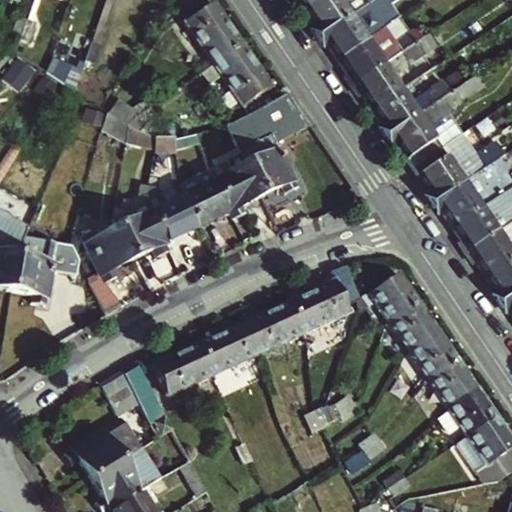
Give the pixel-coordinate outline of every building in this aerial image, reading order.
[(297,0),(305,11),(321,0),(297,0)] [(312,29),(318,38),(374,0),(321,0),(305,11),(315,27),(312,29)] [(339,61),(368,42),(360,31),(376,20),(374,17),(398,0),(374,0),(318,38),(324,47),(327,45),(339,61)] [(241,45),(213,5),(185,25),(213,65),(241,45)] [(13,34),(21,37),(27,21),(18,18),(13,34)] [(407,30),(400,20),(383,31),(390,41),(407,30)] [(35,23),(27,21),(21,37),(29,40),(35,23)] [(346,79),(352,88),(417,45),(409,34),(377,56),(368,42),(339,61),(349,77),(346,79)] [(417,45),(352,88),(358,97),(361,95),(372,111),(401,91),(393,79),(413,66),(411,63),(436,46),(429,37),(417,45)] [(92,43),(83,40),(78,57),(86,60),(92,43)] [(92,43),(86,60),(95,63),(101,47),(92,43)] [(270,87),(241,45),(213,65),(242,106),(270,87)] [(449,95),(386,138),(391,146),(395,144),(411,169),(441,149),(428,130),(445,118),(444,116),(483,89),(475,78),(449,95)] [(380,129),(386,138),(449,95),(442,84),(411,106),(401,91),(372,111),(383,127),(380,129)] [(276,143),(308,127),(286,95),(246,117),(254,134),(235,143),(242,158),(262,149),(276,143)] [(136,119),(150,109),(145,101),(130,111),(136,119)] [(150,109),(136,119),(140,125),(155,115),(150,109)] [(125,138),(128,124),(106,114),(102,129),(125,138)] [(254,134),(246,117),(227,127),(235,143),(254,134)] [(174,153),(172,139),(153,140),(152,151),(167,150),(167,153),(174,153)] [(198,143),(208,171),(218,167),(208,139),(198,143)] [(455,169),(441,149),(411,169),(428,193),(425,196),(431,205),(496,161),(504,155),(494,142),(455,169)] [(198,143),(188,146),(199,175),(208,171),(198,143)] [(266,157),(246,166),(260,197),(281,187),(285,195),(298,189),(276,143),(262,149),(266,157)] [(266,157),(262,149),(242,158),(246,166),(266,157)] [(496,161),(431,205),(438,214),(441,212),(452,228),(480,208),(473,198),(483,191),(480,186),(503,171),(496,161)] [(241,207),(260,197),(246,166),(212,183),(228,213),(231,221),(245,214),(241,207)] [(198,177),(179,186),(181,198),(203,187),(198,177)] [(143,201),(146,183),(140,183),(138,201),(143,201)] [(203,187),(181,198),(196,229),(228,213),(212,183),(203,187)] [(179,186),(147,201),(147,210),(149,214),(181,198),(179,186)] [(181,198),(149,214),(164,245),(196,229),(181,198)] [(0,216),(5,208),(0,204),(0,292),(11,294),(17,258),(26,238),(0,232),(0,216)] [(126,213),(130,223),(147,215),(142,206),(126,213)] [(480,208),(452,228),(463,243),(459,246),(465,255),(496,233),(511,222),(511,207),(490,223),(480,208)] [(147,215),(130,223),(115,230),(131,260),(152,250),(156,258),(168,252),(164,245),(149,214),(147,215)] [(99,272),(87,278),(104,314),(119,307),(108,282),(118,278),(114,269),(131,260),(115,230),(98,239),(94,231),(82,237),(99,272)] [(511,255),(496,233),(465,255),(471,264),(475,261),(486,277),(511,260),(511,255)] [(17,258),(11,294),(31,298),(30,305),(44,307),(53,256),(40,253),(38,262),(17,258)] [(493,295),(499,304),(511,295),(511,260),(486,277),(497,292),(493,295)] [(352,275),(340,279),(346,303),(359,300),(352,275)] [(418,305),(398,276),(368,295),(389,324),(418,305)] [(335,280),(289,302),(304,334),(349,313),(335,280)] [(511,295),(499,304),(506,315),(510,312),(511,315),(511,295)] [(257,355),(304,334),(289,302),(242,323),(257,355)] [(418,305),(389,324),(408,353),(409,353),(438,333),(418,305)] [(212,376),(257,355),(242,323),(198,344),(212,376)] [(409,353),(408,353),(428,382),(457,362),(438,333),(409,353)] [(198,344),(153,365),(167,397),(212,376),(198,344)] [(457,362),(428,382),(447,409),(476,389),(457,362)] [(136,366),(121,375),(138,405),(149,426),(165,417),(136,366)] [(138,405),(121,375),(99,388),(115,418),(138,405)] [(496,418),(476,389),(447,409),(467,438),(496,418)] [(426,395),(420,390),(413,398),(420,403),(426,395)] [(339,415),(354,405),(349,398),(335,408),(339,415)] [(358,412),(354,405),(339,415),(342,418),(344,422),(358,412)] [(328,409),(333,421),(342,418),(339,415),(335,408),(328,409)] [(321,410),(328,423),(333,421),(328,409),(321,410)] [(329,425),(328,423),(321,410),(314,414),(322,428),(329,425)] [(322,428),(314,414),(305,418),(313,433),(322,428)] [(467,438),(454,446),(485,486),(498,483),(511,473),(511,440),(496,418),(467,438)] [(79,464),(89,481),(138,451),(119,422),(64,456),(71,467),(79,464)] [(359,446),(364,453),(379,443),(375,436),(359,446)] [(244,445),(252,461),(260,458),(252,442),(244,445)] [(379,443),(364,453),(369,460),(384,451),(379,443)] [(244,445),(236,449),(244,465),(252,461),(244,445)] [(156,473),(141,449),(138,451),(89,481),(101,500),(94,504),(98,511),(107,511),(109,511),(139,493),(153,484),(149,477),(156,473)] [(207,492),(189,461),(188,462),(177,468),(197,499),(207,492)] [(385,484),(389,490),(404,480),(399,473),(385,484)] [(416,500),(404,480),(389,490),(393,497),(390,499),(399,511),(407,506),(416,500)] [(109,511),(150,511),(139,493),(109,511)] [(377,505),(380,511),(399,511),(381,496),(363,508),(364,510),(369,508),(377,505)]
